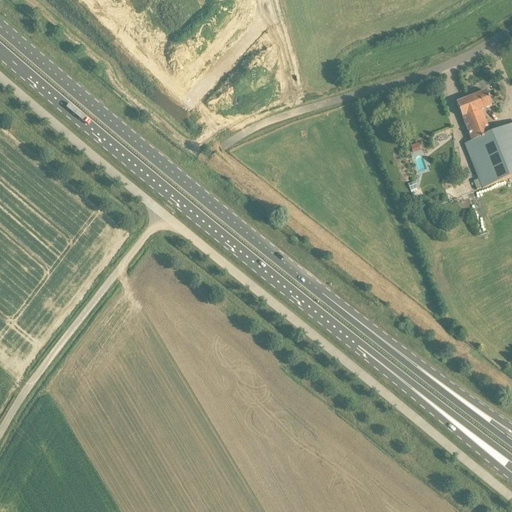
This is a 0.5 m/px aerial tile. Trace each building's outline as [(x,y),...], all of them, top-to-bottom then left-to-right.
[(491,108),(485,93),(469,99),(457,104),(462,118),(482,111),(491,108)] [(491,134),(482,111),(462,118),(471,142),(491,134)] [(442,117),(421,125),(424,135),(446,127),(442,117)] [(511,126),(491,134),(471,142),(464,145),(482,190),(511,177),(511,126)] [(408,185),(410,191),(418,188),(416,182),(408,185)]
